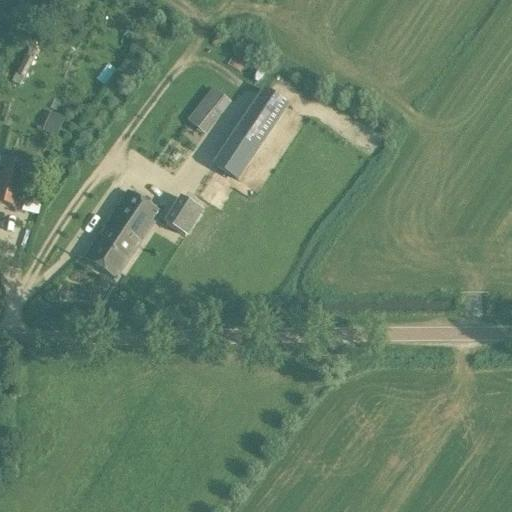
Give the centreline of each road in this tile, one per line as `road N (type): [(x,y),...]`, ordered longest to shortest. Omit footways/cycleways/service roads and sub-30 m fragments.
road 1 (tertiary): [(511,333),(0,337)]
road 2 (track): [(9,337),(13,305),(65,216),(195,39),(234,0)]
